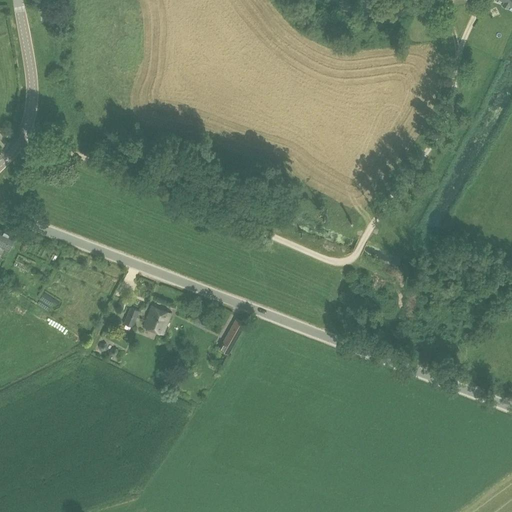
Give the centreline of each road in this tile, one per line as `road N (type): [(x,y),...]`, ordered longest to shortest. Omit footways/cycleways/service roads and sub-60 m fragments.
road 1 (unclassified): [(511,408),(0,212)]
road 2 (tertiary): [(0,165),(19,146),(30,109),(18,0)]
